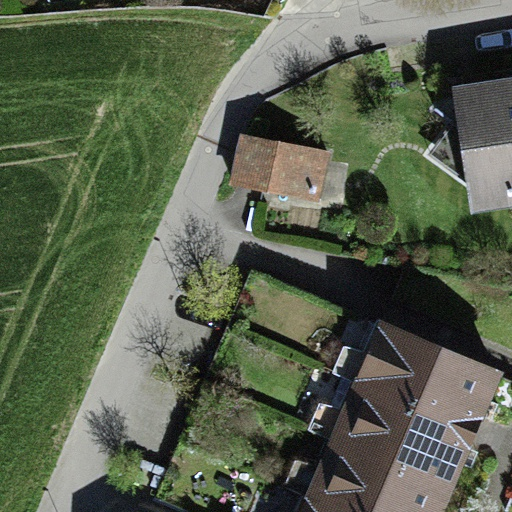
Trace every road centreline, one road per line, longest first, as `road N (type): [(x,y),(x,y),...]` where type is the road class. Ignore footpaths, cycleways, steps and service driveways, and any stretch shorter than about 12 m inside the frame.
road 1 (residential): [(66,511),(189,228),(263,87),(322,25)]
road 2 (residential): [(499,0),(322,25)]
